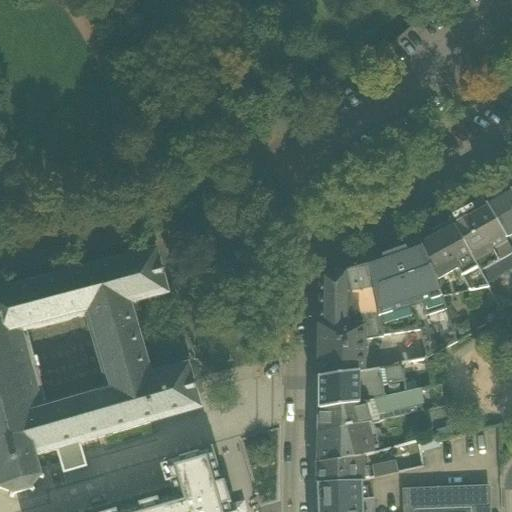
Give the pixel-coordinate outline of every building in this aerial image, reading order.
[(500,197),(499,197),(511,218),(511,194),(510,191),(500,197)] [(511,226),(511,218),(499,197),(494,200),(503,212),(511,226)] [(504,241),(511,236),(511,226),(503,212),(494,200),(493,201),(484,206),(504,241)] [(451,225),(476,268),(486,285),(511,269),(511,255),(504,241),(484,206),(451,225)] [(436,281),(445,277),(456,271),(460,277),(476,268),(451,225),(419,243),(436,281)] [(457,344),(436,281),(419,243),(366,262),(372,289),(381,338),(419,332),(426,360),(457,344)] [(188,366),(151,376),(107,389),(41,408),(21,334),(86,317),(130,305),(168,295),(155,252),(0,292),(0,326),(35,458),(56,451),(63,475),(87,468),(80,445),(201,410),(188,366)] [(349,293),(372,289),(366,262),(319,277),(319,328),(349,330),(349,328),(349,293)] [(486,285),(476,268),(460,277),(468,292),(488,289),(486,285)] [(448,283),(460,277),(456,271),(445,277),(448,283)] [(349,293),(349,328),(362,328),(363,342),(382,339),(381,338),(372,289),(349,293)] [(130,305),(86,317),(107,389),(151,376),(130,305)] [(0,326),(0,489),(11,494),(9,498),(12,499),(14,495),(29,491),(32,494),(34,491),(31,489),(39,479),(43,481),(44,478),(40,476),(35,458),(0,326)] [(363,357),(363,342),(362,328),(349,328),(349,330),(319,328),(319,349),(319,378),(319,379),(359,373),(363,373),(363,357)] [(384,398),(383,387),(404,382),(402,366),(363,373),(359,373),(358,404),(365,403),(384,398)] [(370,425),(368,416),(365,403),(358,404),(359,373),(319,379),(319,380),(319,411),(318,435),(367,425),(370,425)] [(384,398),(365,403),(368,416),(422,404),(421,392),(421,391),(407,394),(392,397),(384,398)] [(424,412),(422,404),(368,416),(370,425),(424,412)] [(318,448),(321,464),(332,463),(356,459),(373,455),(367,425),(318,435),(320,447),(318,448)] [(434,431),(436,438),(437,438),(439,443),(454,439),(451,427),(434,431)] [(436,438),(417,443),(419,454),(440,449),(439,443),(437,438),(436,438)] [(230,511),(228,506),(231,505),(224,482),(222,483),(212,449),(164,462),(165,466),(161,467),(166,484),(170,483),(174,497),(158,501),(158,499),(138,505),(138,507),(121,511),(116,511),(113,511),(230,511)] [(317,485),(339,485),(357,483),(356,459),(332,463),(321,464),(317,465),(317,485)] [(372,467),(374,479),(398,474),(395,462),(372,467)] [(317,485),(318,502),(362,500),(361,482),(357,483),(339,485),(317,485)] [(404,511),(488,511),(488,489),(403,492),(404,511)] [(362,511),(362,500),(318,502),(318,510),(318,511),(362,511)] [(373,511),(373,500),(362,500),(362,511),(373,511)]
